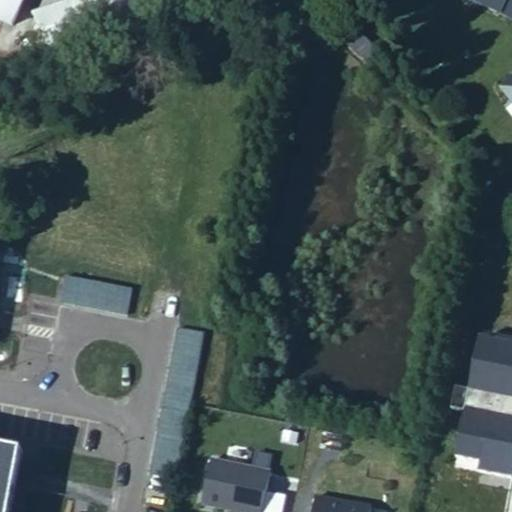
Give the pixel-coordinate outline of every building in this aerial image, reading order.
[(0,0),(0,16),(10,21),(20,0),(0,0)] [(46,50),(184,0),(68,0),(33,13),(46,50)] [(0,37),(3,32),(10,21),(0,16),(0,37)] [(355,34),(347,45),(366,60),(375,49),(355,34)] [(60,302),(126,315),(130,288),(65,275),(60,302)] [(174,480),(205,330),(177,324),(148,472),(174,480)] [(511,341),(479,335),(477,345),(511,352),(511,341)] [(511,352),(477,345),(468,396),(453,393),(448,416),(463,419),(454,464),(479,469),(478,479),(510,485),(511,473),(511,352)] [(0,511),(10,511),(20,453),(0,448),(0,511)] [(200,508),(222,511),(261,511),(264,494),(268,475),(208,464),(200,508)] [(479,469),(454,464),(452,474),(478,479),(479,469)] [(264,494),(261,511),(279,511),(282,498),(264,494)] [(310,511),(366,511),(367,511),(313,501),(310,511)]
